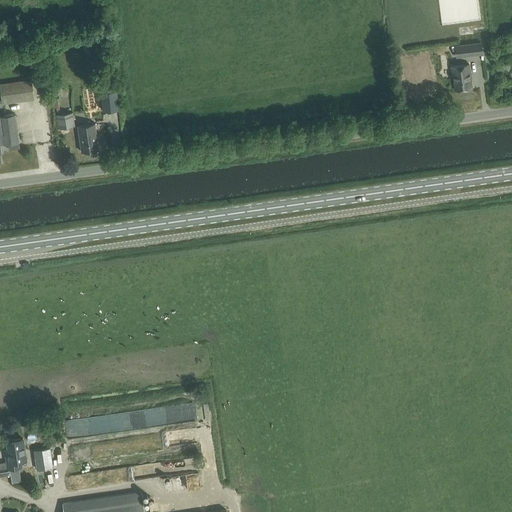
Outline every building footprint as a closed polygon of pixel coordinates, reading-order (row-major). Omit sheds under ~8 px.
[(36,32),(46,30),(43,12),(33,13),(36,32)] [(482,54),(481,43),(455,46),(457,58),(482,54)] [(469,64),(451,67),(453,78),(454,78),(455,90),(472,88),(469,64)] [(31,79),(0,83),(0,87),(3,104),(34,99),(31,79)] [(100,91),(103,111),(119,109),(116,89),(100,91)] [(76,125),(74,112),(57,115),(58,128),(76,125)] [(2,145),(9,143),(10,149),(20,148),(19,142),(20,142),(16,115),(0,116),(0,163),(2,163),(1,154),(3,154),(2,145)] [(81,152),(89,150),(98,149),(95,124),(78,126),(81,152)] [(129,426),(149,426),(149,410),(128,411),(129,426)] [(52,418),(34,421),(35,426),(53,423),(52,418)] [(20,461),(26,460),(23,438),(7,441),(8,453),(6,454),(8,469),(21,467),(20,461)] [(33,449),(36,469),(53,467),(51,447),(33,449)] [(144,511),(142,491),(62,503),(63,511),(144,511)]
